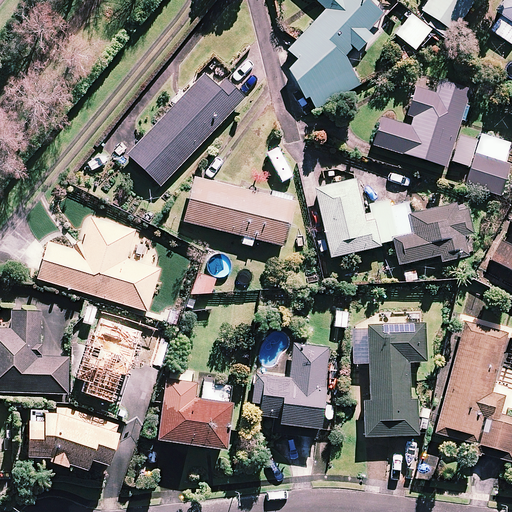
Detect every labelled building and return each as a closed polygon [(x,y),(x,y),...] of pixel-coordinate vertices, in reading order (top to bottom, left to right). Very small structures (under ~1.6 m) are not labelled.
[(297,62),(287,72),(304,101),(307,100),(315,113),(359,87),(342,60),(352,49),(357,54),(371,39),(366,34),(383,16),(365,0),(341,0),(341,1),(340,0),(312,0),(325,11),(287,52),(297,62)] [(471,6),(462,0),(431,0),(422,15),(453,34),(471,6)] [(511,0),(502,0),(493,14),(499,18),(511,26),(511,0)] [(430,32),(410,16),(394,36),(414,53),(430,32)] [(511,44),(511,26),(499,18),(489,32),(510,47),(511,44)] [(216,90),(203,77),(126,157),(159,189),(245,100),(225,81),(216,90)] [(470,93),(439,83),(435,96),(414,90),(405,117),(412,119),(409,129),(380,119),(371,148),(444,172),(447,163),(467,169),(475,144),(455,137),(460,123),(463,124),(467,109),(465,108),(470,93)] [(473,154),(475,155),(504,164),(510,145),(480,135),(473,154)] [(499,198),(510,166),(504,164),(475,155),(464,187),(499,198)] [(270,199),(193,180),(182,225),(242,239),(241,246),(251,248),(252,242),(283,250),(294,204),(290,204),(270,199)] [(330,261),(379,250),(378,246),(373,223),(371,223),(364,225),(354,181),(314,190),(330,261)] [(271,193),(270,199),(290,204),(292,198),(271,193)] [(367,206),(371,223),(373,223),(378,246),(392,244),(391,241),(396,240),(389,208),(387,202),(367,206)] [(406,205),(389,208),(396,240),(411,237),(407,217),(409,216),(406,205)] [(409,216),(407,217),(411,237),(396,240),(391,241),(392,244),(397,268),(438,259),(440,265),(466,259),(462,240),(472,238),(466,211),(456,213),(454,206),(409,216)] [(71,248),(73,252),(47,244),(36,282),(147,314),(159,271),(126,261),(134,232),(90,219),(81,248),(79,244),(71,248)] [(511,221),(489,264),(511,275),(511,221)] [(189,295),(200,295),(200,304),(210,304),(211,296),(211,281),(190,280),(189,295)] [(40,314),(10,313),(10,331),(0,330),(0,395),(68,397),(69,359),(41,358),(41,346),(39,346),(40,314)] [(145,368),(157,336),(127,324),(123,333),(97,322),(73,384),(88,390),(84,400),(112,410),(122,384),(126,385),(134,364),(145,368)] [(507,332),(465,322),(436,438),(477,448),(475,456),(511,464),(511,419),(500,417),(504,400),(491,396),(507,332)] [(424,365),(423,326),(365,328),(365,330),(351,331),(352,367),(367,367),(368,404),(362,404),(364,440),(417,438),(416,401),(409,402),(408,365),(424,365)] [(278,421),(278,429),(319,434),(324,391),(323,391),(327,350),(292,346),(288,380),(254,376),(251,405),(260,406),(258,419),(278,421)] [(203,403),(193,401),(195,386),(166,382),(156,444),(224,455),(231,407),(228,407),(231,388),(206,384),(203,403)] [(23,460),(49,467),(48,470),(68,475),(68,472),(87,476),(89,468),(108,473),(120,428),(56,412),(55,418),(35,413),(23,460)]
